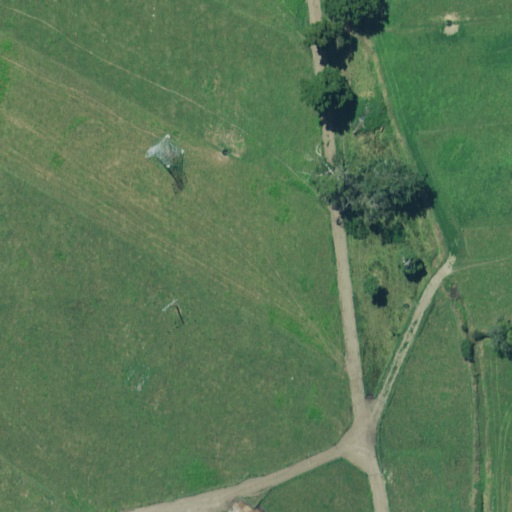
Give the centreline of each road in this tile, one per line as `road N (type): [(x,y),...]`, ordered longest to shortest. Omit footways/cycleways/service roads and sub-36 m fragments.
road 1 (track): [(340,436),(289,0)]
road 2 (track): [(340,436),(116,511)]
